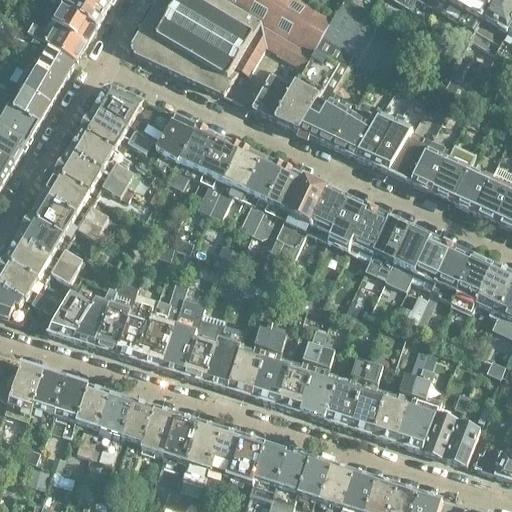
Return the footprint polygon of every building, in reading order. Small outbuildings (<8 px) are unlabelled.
[(67,0),(63,8),(62,9),(66,11),(97,30),(98,30),(110,9),(94,0),(67,0)] [(94,0),(110,9),(115,0),(94,0)] [(162,0),(132,51),(135,59),(225,100),(239,75),(249,81),(267,51),(304,74),(316,54),(323,42),(330,29),(329,29),(334,21),(304,3),(298,0),(162,0)] [(388,0),(411,13),(417,2),(418,0),(388,0)] [(418,0),(417,2),(441,17),(450,0),(418,0)] [(450,0),(441,17),(467,32),(463,39),(472,44),(483,23),(497,0),(450,0)] [(511,0),(497,0),(483,23),(472,44),(471,46),(495,60),(496,61),(499,57),(510,37),(511,33),(511,0)] [(61,20),(56,28),(57,28),(57,29),(88,47),(88,46),(97,30),(66,11),(62,9),(53,3),(47,12),(61,20)] [(330,29),(323,42),(357,62),(355,67),(371,76),(397,33),(345,3),(334,21),(329,29),(330,29)] [(0,26),(0,49),(0,50),(12,30),(2,24),(0,26)] [(28,35),(46,46),(64,56),(78,64),(88,47),(57,29),(50,24),(44,33),(34,27),(28,35)] [(511,33),(510,37),(499,57),(511,64),(511,33)] [(33,59),(28,67),(63,88),(75,68),(44,49),(34,43),(27,55),(33,59)] [(296,87),(293,92),(275,124),(300,135),(310,140),(327,110),(331,104),(353,68),(344,62),(324,50),(321,56),(316,54),(304,74),(297,87),(296,87)] [(9,82),(16,87),(52,108),(63,88),(28,67),(24,74),(16,69),(9,82)] [(475,91),(454,79),(446,94),(466,106),(475,91)] [(255,109),(253,113),(275,124),(293,92),(272,80),(254,109),(255,109)] [(9,100),(5,106),(40,128),(52,108),(16,87),(12,85),(5,97),(9,100)] [(106,94),(95,113),(154,148),(159,151),(176,122),(113,92),(106,94)] [(331,104),(327,110),(310,140),(334,151),(353,117),(358,110),(336,97),(331,104)] [(451,105),(437,99),(432,109),(446,115),(451,105)] [(0,132),(28,149),(40,128),(5,106),(0,103),(0,132)] [(374,112),(381,116),(386,107),(379,103),(374,112)] [(471,115),(451,106),(446,115),(466,124),(471,115)] [(353,117),(334,151),(357,162),(379,123),(358,110),(353,117)] [(95,113),(82,135),(124,160),(130,150),(147,160),(154,148),(95,113)] [(483,121),(474,117),(470,126),(479,130),(483,121)] [(396,127),(381,119),(379,123),(357,162),(374,169),(396,127)] [(178,123),(177,122),(159,151),(157,155),(162,158),(155,169),(165,174),(170,167),(175,170),(177,167),(179,168),(200,132),(186,126),(186,127),(178,123)] [(413,135),(396,127),(374,169),(389,176),(413,135)] [(0,161),(15,170),(28,149),(0,132),(0,161)] [(200,132),(179,168),(167,187),(183,194),(190,181),(200,186),(220,142),(208,136),(208,137),(201,134),(201,133),(200,132)] [(82,135),(70,156),(128,192),(134,195),(140,184),(125,175),(131,164),(124,160),(82,135)] [(413,135),(389,176),(413,187),(432,146),(432,145),(413,135)] [(220,142),(200,186),(209,190),(198,214),(211,219),(241,153),(234,149),(234,148),(220,142)] [(432,146),(413,187),(432,196),(452,156),(432,146)] [(241,153),(211,219),(222,225),(234,201),(243,205),(263,162),(250,156),(250,157),(243,153),(243,152),(242,152),(241,153)] [(70,156),(57,177),(91,198),(98,203),(104,193),(121,203),(122,202),(128,192),(70,156)] [(452,156),(432,196),(455,207),(474,166),(452,156)] [(474,166),(455,207),(477,218),(498,172),(502,161),(492,157),(486,171),(474,166)] [(0,187),(3,190),(15,170),(0,161),(0,187)] [(241,233),(242,234),(254,239),(284,173),(285,172),(284,172),(284,173),(276,169),(277,168),(263,162),(243,205),(252,210),(241,233)] [(138,171),(147,175),(151,167),(144,163),(141,168),(140,167),(138,171)] [(511,178),(498,172),(477,218),(477,217),(498,226),(497,227),(498,227),(511,197),(511,178)] [(292,177),(284,173),(254,239),(262,243),(267,240),(277,221),(286,225),(306,182),(292,176),(292,177)] [(57,177),(44,200),(78,220),(103,235),(109,223),(92,213),(98,203),(91,198),(57,177)] [(308,236),(311,229),(328,193),(306,183),(307,182),(306,182),(269,264),(291,275),(308,236)] [(128,206),(134,195),(128,192),(122,202),(128,206)] [(328,193),(311,229),(306,243),(314,246),(316,241),(328,247),(332,239),(348,201),(329,192),(328,193)] [(511,197),(498,227),(511,233),(511,197)] [(154,198),(149,206),(155,209),(159,201),(154,198)] [(44,200),(31,221),(64,240),(73,246),(79,236),(96,246),(97,244),(103,235),(44,200)] [(348,201),(332,239),(328,247),(349,257),(352,248),(369,211),(348,201)] [(369,211),(352,248),(349,257),(369,266),(373,258),(390,221),(369,211)] [(31,221),(19,243),(77,278),(84,266),(66,256),(73,246),(64,240),(31,221)] [(390,221),(373,258),(369,266),(390,276),(394,268),(411,230),(390,221)] [(161,233),(145,225),(139,238),(154,246),(161,233)] [(411,230),(394,268),(390,276),(411,286),(415,277),(432,240),(411,230)] [(112,241),(103,235),(97,244),(106,250),(112,241)] [(196,248),(176,239),(170,250),(191,260),(196,248)] [(432,240),(415,277),(411,286),(432,295),(436,287),(453,250),(432,240)] [(19,243),(6,264),(37,283),(47,289),(53,279),(70,289),(77,278),(19,243)] [(155,246),(151,258),(172,266),(176,254),(155,246)] [(453,250),(436,287),(432,295),(440,298),(438,302),(452,308),(457,297),(475,260),(474,260),(454,251),(454,250),(453,250)] [(219,256),(213,269),(237,277),(242,266),(219,256)] [(475,260),(457,297),(477,306),(494,269),(475,260)] [(258,267),(245,261),(240,275),(253,280),(258,267)] [(6,264),(0,273),(0,290),(23,304),(32,310),(34,311),(51,321),(58,309),(41,299),(47,289),(37,283),(6,264)] [(477,306),(476,308),(491,315),(489,319),(497,323),(499,319),(511,289),(511,277),(494,269),(477,306)] [(242,279),(220,271),(216,283),(238,291),(242,279)] [(262,287),(243,280),(238,292),(258,299),(259,296),(262,287)] [(262,287),(259,296),(258,299),(293,310),(297,294),(264,283),(262,287)] [(154,323),(140,366),(163,373),(177,331),(189,289),(176,285),(169,308),(160,305),(154,323)] [(511,289),(499,319),(497,323),(498,324),(497,327),(504,331),(505,327),(511,329),(511,289)] [(23,304),(0,290),(0,321),(23,329),(34,311),(32,310),(23,304)] [(97,305),(74,345),(96,352),(110,309),(113,310),(118,297),(111,295),(104,307),(97,305)] [(52,333),(49,337),(74,345),(98,304),(89,301),(86,307),(72,298),(52,332),(52,333)] [(130,323),(118,360),(140,367),(140,366),(154,323),(160,305),(138,298),(130,323)] [(400,311),(395,322),(415,331),(417,327),(427,305),(418,301),(411,316),(400,311)] [(438,305),(430,301),(417,327),(425,331),(438,305)] [(177,331),(163,373),(184,380),(184,381),(196,345),(198,338),(208,307),(198,304),(190,327),(180,324),(177,331)] [(110,309),(96,352),(118,359),(118,360),(130,323),(129,323),(132,316),(110,309)] [(326,320),(342,325),(346,318),(329,312),(326,320)] [(368,325),(346,318),(343,325),(364,332),(368,325)] [(196,345),(184,381),(206,388),(220,344),(225,331),(203,324),(196,345)] [(275,337),(277,330),(278,327),(269,324),(266,334),(275,337)] [(41,328),(38,334),(49,337),(51,333),(41,328)] [(287,341),(289,334),(277,330),(275,337),(287,341)] [(241,352),(228,394),(254,402),(275,337),(266,334),(261,332),(254,351),(243,347),(242,352),(241,352)] [(290,374),(278,410),(301,417),(313,381),(322,352),(327,337),(316,334),(311,348),(309,348),(303,365),(304,365),(303,367),(293,364),(290,374)] [(275,337),(254,402),(278,410),(290,374),(293,364),(281,360),(287,341),(275,337)] [(221,342),(220,344),(206,388),(207,387),(228,394),(241,352),(242,352),(243,349),(221,342)] [(377,349),(371,347),(367,358),(373,360),(377,349)] [(313,381),(301,417),(326,425),(338,389),(340,379),(329,375),(335,356),(323,352),(313,381)] [(427,357),(418,354),(409,380),(418,383),(422,372),(427,357)] [(466,354),(463,362),(475,368),(479,361),(466,354)] [(427,355),(427,357),(422,372),(431,375),(436,358),(427,355)] [(338,389),(326,425),(349,432),(361,396),(370,368),(357,363),(351,383),(341,379),(338,389)] [(486,377),(500,383),(505,371),(492,365),(486,377)] [(361,396),(349,432),(373,440),(388,394),(378,391),(383,372),(370,368),(361,396)] [(14,395),(8,413),(22,417),(21,419),(30,422),(31,419),(33,414),(44,379),(22,372),(14,395)] [(409,412),(398,448),(423,456),(437,418),(440,411),(426,406),(435,376),(431,375),(422,372),(418,383),(409,412)] [(44,379),(33,414),(31,419),(45,423),(41,434),(51,437),(56,421),(67,386),(44,379)] [(388,394),(373,440),(398,448),(409,412),(418,383),(409,380),(405,379),(400,398),(388,394)] [(510,402),(511,396),(511,385),(506,382),(499,397),(510,402)] [(67,386),(56,421),(51,437),(72,443),(77,428),(89,394),(67,386)] [(0,401),(9,407),(14,395),(0,387),(0,401)] [(89,394),(77,428),(86,431),(77,459),(90,463),(99,435),(100,435),(111,401),(89,394)] [(467,399),(459,396),(454,413),(462,415),(467,399)] [(111,401),(100,435),(99,441),(106,443),(105,448),(99,466),(113,470),(122,442),(133,408),(111,401)] [(133,408),(122,442),(129,445),(125,458),(126,459),(122,473),(135,477),(142,455),(155,415),(133,408)] [(478,425),(484,428),(490,412),(484,410),(478,425)] [(155,415),(142,455),(165,462),(178,422),(155,415)] [(437,418),(423,456),(445,463),(458,426),(437,418)] [(491,418),(488,427),(504,434),(508,425),(491,418)] [(178,422),(165,462),(178,466),(169,494),(178,497),(186,469),(199,429),(178,422)] [(458,426),(445,463),(467,471),(469,466),(481,435),(458,426)] [(199,429),(186,469),(209,476),(222,436),(199,429)] [(222,436),(209,476),(221,480),(215,498),(217,499),(215,505),(221,506),(223,501),(224,501),(230,483),(232,484),(245,443),(222,436)] [(501,458),(505,460),(511,462),(511,437),(510,437),(501,458)] [(484,439),(480,448),(485,451),(489,442),(484,439)] [(245,443),(232,484),(253,490),(255,485),(265,450),(245,443)] [(96,445),(90,463),(99,466),(105,448),(96,445)] [(474,467),(471,472),(481,475),(511,485),(511,462),(505,460),(501,458),(489,452),(480,448),(473,466),(474,467)] [(265,450),(255,485),(253,490),(261,493),(259,499),(268,502),(272,490),(278,492),(289,458),(265,450)] [(28,453),(23,465),(36,470),(40,457),(28,453)] [(289,458),(278,492),(285,494),(281,507),(291,509),(294,497),(298,498),(310,464),(289,458)] [(65,465),(55,462),(51,475),(60,478),(65,465)] [(310,464),(298,498),(298,500),(306,502),(303,511),(313,511),(316,505),(322,507),(333,472),(310,464)] [(32,472),(26,490),(43,496),(49,477),(32,472)] [(152,472),(149,484),(156,486),(160,474),(152,472)] [(333,472),(322,507),(328,509),(327,511),(343,511),(354,479),(333,472)] [(76,483),(56,477),(52,489),(72,495),(76,483)] [(354,479),(343,511),(367,511),(375,485),(354,479)] [(99,480),(96,488),(102,490),(106,492),(109,483),(99,480)] [(375,485),(367,511),(391,511),(397,492),(375,485)] [(144,493),(132,489),(129,500),(141,504),(144,493)] [(397,492),(391,511),(414,511),(419,499),(397,492)] [(419,499),(414,511),(441,511),(443,507),(419,499)] [(130,500),(126,511),(127,511),(139,511),(142,505),(130,500)]
